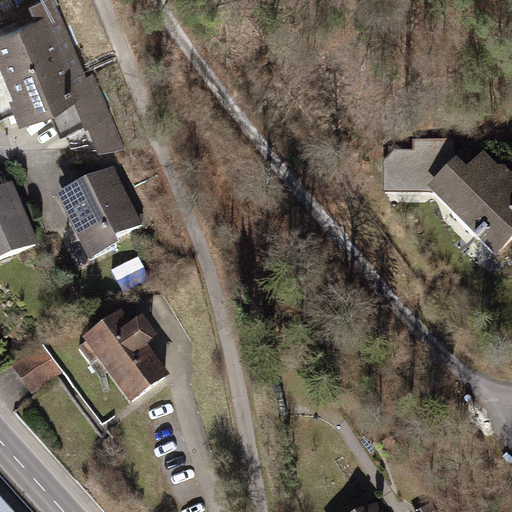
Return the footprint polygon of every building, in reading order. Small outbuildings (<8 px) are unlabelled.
[(56,15),(0,37),(0,56),(25,118),(78,96),(99,146),(125,136),(99,72),(82,79),(56,15)] [(461,166),(431,192),(496,263),(511,248),(511,186),(487,159),(469,175),(461,166)] [(118,172),(62,198),(94,265),(150,239),(118,172)] [(17,189),(0,194),(0,265),(40,251),(17,189)] [(125,314),(85,343),(132,408),(172,378),(125,314)] [(41,354),(17,370),(36,399),(61,384),(41,354)] [(0,511),(10,511),(0,500),(0,511)]
